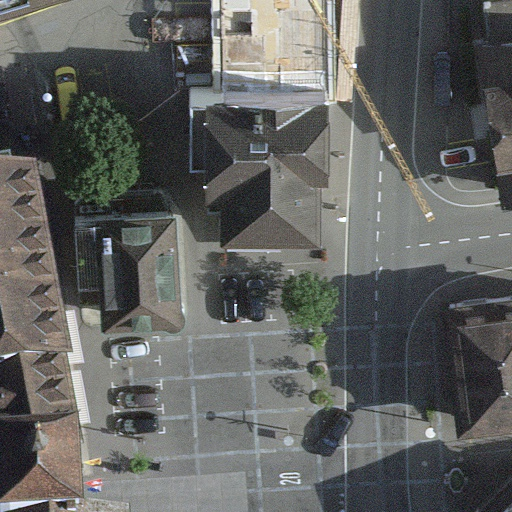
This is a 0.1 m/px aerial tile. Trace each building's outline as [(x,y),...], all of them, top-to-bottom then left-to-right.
[(337,0),(224,0),(222,80),(335,84),(337,0)] [(511,0),(475,0),(501,182),(511,180),(511,0)] [(335,84),(222,80),(202,79),(199,160),(236,161),(234,225),(329,228),(335,84)] [(32,186),(0,190),(0,451),(2,477),(78,470),(70,396),(76,395),(32,186)] [(179,209),(92,214),(99,325),(185,320),(179,209)] [(511,294),(455,301),(467,420),(511,415),(511,294)] [(5,511),(81,511),(81,509),(79,484),(78,470),(2,477),(3,490),(5,511)]
